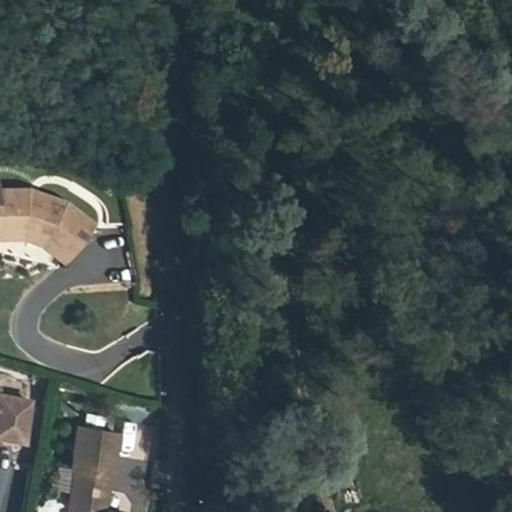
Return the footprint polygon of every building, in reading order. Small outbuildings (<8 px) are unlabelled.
[(0,192),(0,231),(19,232),(38,238),(41,239),(61,256),(62,256),(86,226),(61,205),(35,196),(34,201),(26,198),(26,193),(0,192)] [(26,193),(26,198),(34,201),(35,196),(26,193)] [(0,231),(0,239),(19,239),(38,246),(57,261),(61,256),(41,239),(38,238),(19,232),(0,231)] [(0,439),(17,443),(25,403),(0,398),(0,439)] [(100,511),(116,434),(77,426),(69,467),(74,468),(67,508),(83,511),(89,511),(100,511)]
